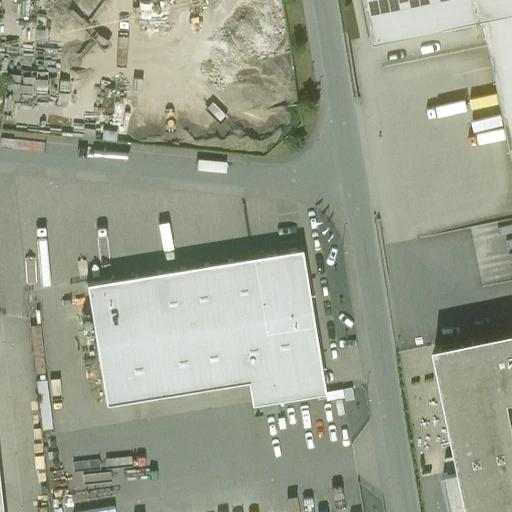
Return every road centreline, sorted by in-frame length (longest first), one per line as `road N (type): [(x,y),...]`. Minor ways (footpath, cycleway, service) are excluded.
road 1 (residential): [(0,152),(290,179),(350,169)]
road 2 (residential): [(405,511),(350,169)]
road 3 (residential): [(350,169),(324,0)]
